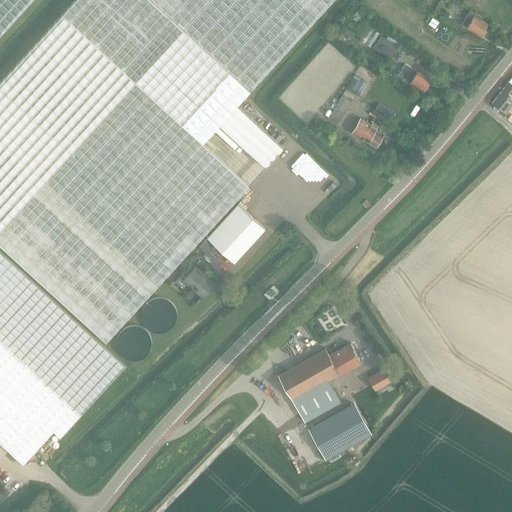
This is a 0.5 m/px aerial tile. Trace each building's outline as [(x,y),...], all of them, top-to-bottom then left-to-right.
[(0,0),(0,34),(0,35),(31,0),(0,0)] [(66,0),(0,73),(0,252),(104,348),(249,185),(202,144),(219,125),(265,167),(283,148),(237,105),(250,91),(150,0),(66,0)] [(150,0),(250,91),(332,0),(150,0)] [(484,29),(487,24),(480,20),(482,17),(475,13),(469,10),(461,24),(467,27),(481,35),(481,34),(483,33),(485,31),(484,29)] [(432,18),(428,24),(433,27),(437,21),(432,18)] [(372,45),(380,31),(371,25),(362,39),(372,45)] [(339,31),(334,37),(343,44),(348,39),(339,31)] [(389,34),(386,39),(396,45),(399,40),(389,34)] [(380,36),(373,48),(391,59),(398,46),(396,45),(386,39),(380,36)] [(398,75),(405,79),(410,82),(424,91),(425,90),(427,89),(428,87),(428,85),(431,80),(417,71),(405,64),(398,75)] [(346,87),(356,93),(364,80),(354,74),(346,87)] [(511,83),(509,81),(492,103),(505,113),(511,104),(511,83)] [(328,117),(338,123),(351,102),(341,96),(328,117)] [(379,103),(374,110),(389,119),(394,112),(379,103)] [(376,147),(382,137),(374,132),(378,125),(373,122),(371,124),(360,118),(351,132),(376,147)] [(238,204),(207,238),(199,247),(205,252),(202,256),(215,268),(221,262),(209,251),(215,244),(234,262),(265,228),(238,204)] [(0,443),(23,465),(53,431),(59,438),(124,367),(104,348),(0,252),(0,443)] [(187,284),(202,297),(214,284),(195,267),(188,275),(184,271),(175,282),(182,289),(187,284)] [(174,318),(174,315),(173,313),(173,310),(171,308),(170,306),(168,304),(165,303),(163,302),(160,301),(157,302),(155,302),(152,303),(150,305),(148,307),(147,309),(146,312),(145,315),(145,317),(146,320),(147,323),(149,325),(150,327),(153,328),(155,329),(158,330),(161,330),(163,329),(166,328),(168,327),(170,325),(172,323),(173,321),(174,318)] [(150,346),(151,343),(150,340),(149,338),(148,335),(146,333),(144,332),(142,330),(139,329),(137,329),(134,329),(131,330),(129,331),(127,333),(125,335),(123,337),(123,340),(122,342),(122,345),(123,348),(124,350),(125,352),(127,354),(129,356),(132,357),(135,358),(137,358),(140,357),(143,356),(145,355),(147,353),(149,351),(150,348),(150,346)] [(328,381),(361,362),(351,343),(329,354),(325,347),(278,374),(304,421),(340,401),(328,381)] [(383,367),(367,377),(375,390),(391,381),(383,367)] [(308,428),(325,459),(370,434),(353,403),(308,428)]
